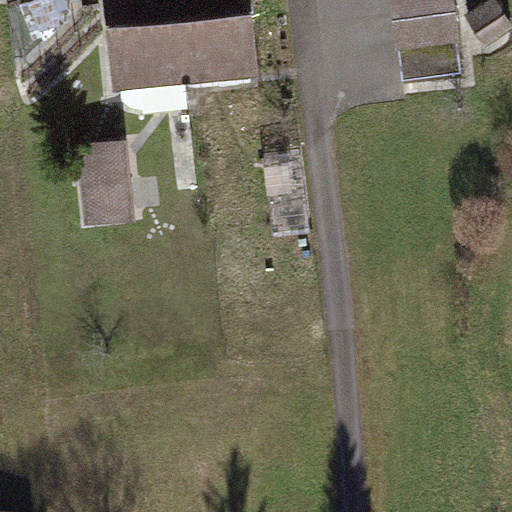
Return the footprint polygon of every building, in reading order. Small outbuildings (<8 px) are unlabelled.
[(190,100),(187,66),(179,0),(109,0),(117,80),(123,80),(123,95),(132,103),(146,105),(190,100)] [(179,0),(187,66),(257,59),(251,0),(179,0)] [(454,0),(394,0),(399,43),(459,36),(454,0)] [(511,21),(497,0),(487,0),(470,12),(487,37),(511,21)] [(459,36),(399,43),(404,76),(463,68),(459,36)] [(84,144),(88,184),(129,180),(125,140),(84,144)] [(129,180),(88,184),(92,214),(132,210),(129,180)]
